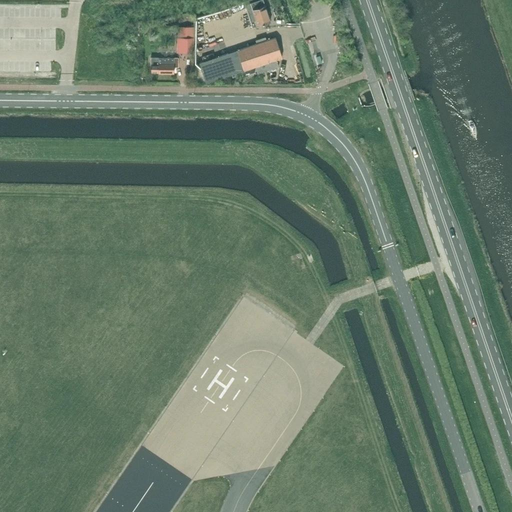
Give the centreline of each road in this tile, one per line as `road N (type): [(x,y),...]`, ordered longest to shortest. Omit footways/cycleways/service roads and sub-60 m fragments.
road 1 (primary): [(511,421),(367,0)]
road 2 (unclassified): [(478,511),(360,170),(307,115)]
road 3 (unclassified): [(0,100),(260,104),(307,115)]
